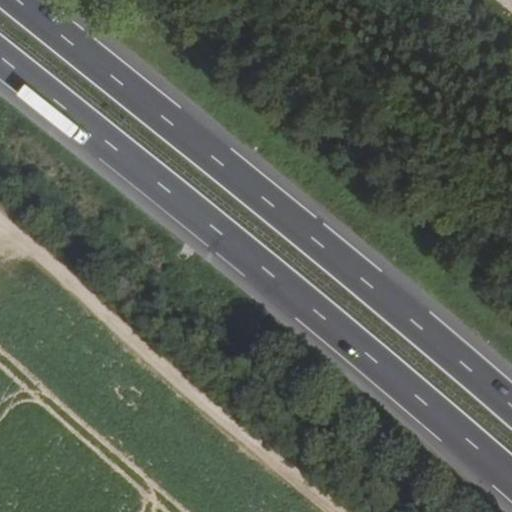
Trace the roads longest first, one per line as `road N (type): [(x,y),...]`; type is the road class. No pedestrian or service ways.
road 1 (trunk): [(0,56),(511,478)]
road 2 (trunk): [(511,406),(16,0)]
road 3 (track): [(0,228),(338,511)]
